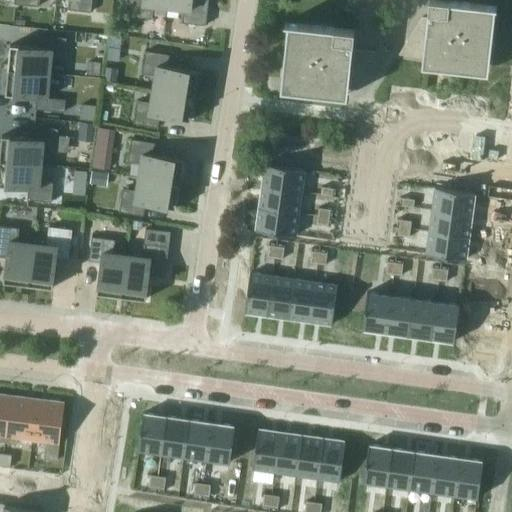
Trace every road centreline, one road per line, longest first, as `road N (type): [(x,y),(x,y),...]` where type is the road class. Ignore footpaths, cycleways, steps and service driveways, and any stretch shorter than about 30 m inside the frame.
road 1 (residential): [(95,375),(508,426)]
road 2 (residential): [(245,0),(196,347)]
road 3 (residential): [(510,392),(196,347)]
road 4 (residential): [(351,110),(511,134)]
road 5 (residential): [(74,511),(95,375)]
